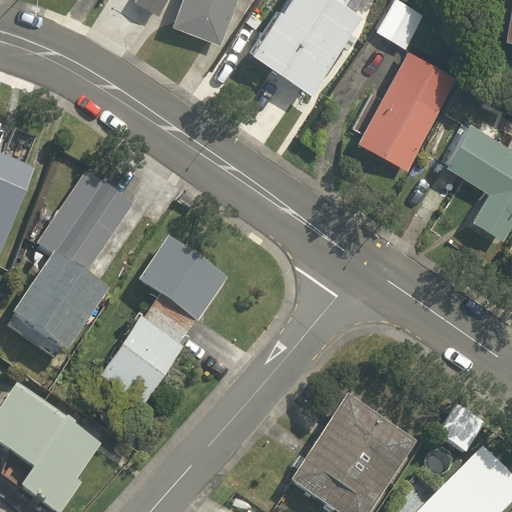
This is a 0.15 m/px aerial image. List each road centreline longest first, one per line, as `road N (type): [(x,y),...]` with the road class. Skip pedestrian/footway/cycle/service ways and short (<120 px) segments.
road 1 (tertiary): [(361,267),(106,88),(0,38)]
road 2 (residential): [(149,511),(361,267)]
road 3 (tertiary): [(511,365),(361,267)]
